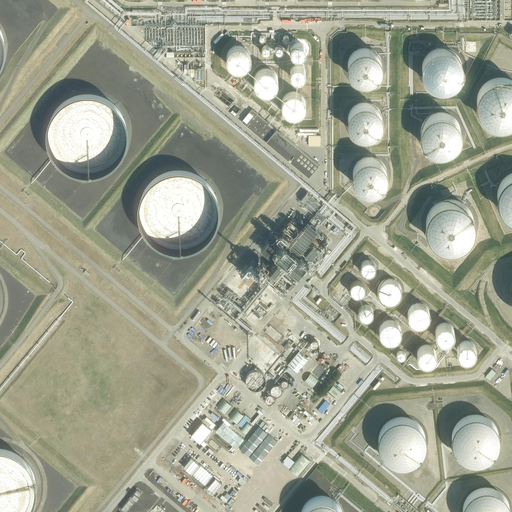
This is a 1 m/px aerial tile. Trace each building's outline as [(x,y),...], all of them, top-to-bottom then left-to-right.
[(0,75),(1,74),(6,67),(9,59),(10,50),(10,41),(7,32),(3,25),(0,21),(0,75)] [(222,33),(214,41),(215,43),(224,34),(222,33)] [(305,48),(305,47),(304,46),(303,44),(302,43),(301,42),(300,41),(299,41),(298,41),(296,41),(295,41),(293,42),(292,43),(291,44),(291,45),(290,47),(290,48),(290,49),(290,51),(291,52),(292,53),(293,54),(294,55),(295,55),(297,56),(299,55),(300,55),(301,54),(302,54),(303,52),(304,51),(305,50),(305,48)] [(250,56),(250,54),(249,51),(248,49),(246,47),(244,46),(242,45),(240,44),(238,44),(235,44),(233,45),(231,46),(229,47),(228,49),(226,52),(226,54),(226,56),(226,59),(226,61),(228,63),(229,64),(231,66),(233,67),(235,68),(237,68),(240,68),(242,67),(244,66),(246,65),(247,63),(249,61),(250,58),(250,56)] [(347,66),(349,72),(352,76),(358,80),(365,81),(370,80),(376,78),(380,73),(382,67),(383,60),(381,55),(378,51),(372,47),(366,45),(359,46),(354,49),(350,53),(347,59),(347,66)] [(424,68),(426,74),(429,78),(435,82),(442,83),(447,82),(453,80),(457,75),(459,69),(460,62),(458,57),(455,53),(449,49),(443,47),(436,48),(431,51),(427,55),(424,61),(424,68)] [(304,71),(304,69),(304,68),(303,66),(302,65),(300,64),(299,63),(297,63),(296,63),(295,64),(293,64),(292,65),(291,66),(290,67),(290,69),(290,70),(290,71),(290,73),(291,74),(292,75),(293,76),(294,77),(295,78),(297,78),(298,78),(300,77),(301,77),(302,76),(303,75),(304,73),(304,72),(304,71)] [(278,79),(278,77),(277,74),(276,72),(274,70),(272,69),(271,68),(269,67),(266,67),(264,67),(261,67),(259,69),(257,70),(255,72),(254,74),(254,76),(253,79),(254,81),(254,83),(256,86),(257,88),(259,89),(261,90),(263,91),(265,91),(268,91),(270,90),(272,89),(274,88),(275,86),(277,84),(277,81),(278,79)] [(494,125),(511,123),(511,76),(499,73),(484,79),(474,96),(478,115),(494,125)] [(305,102),(305,99),(304,97),(303,95),(302,93),(300,92),(298,90),(296,90),(293,89),(291,90),(289,90),(286,91),(284,93),(283,95),(282,97),(281,99),(281,101),(281,103),(281,106),(282,108),(284,110),(285,111),(288,113),(290,113),(292,114),(295,113),(297,113),(299,112),(301,110),(303,109),(304,106),(305,104),(305,102)] [(53,142),(56,151),(60,159),(67,165),(74,170),(82,174),(91,175),(100,174),(109,172),(116,167),(123,161),(128,154),(131,145),(133,137),(132,128),(129,119),(125,111),(119,105),(111,100),(103,97),(94,95),(85,96),(77,98),(69,103),(62,109),(57,116),(54,125),(53,134),(53,142)] [(346,121),(348,126),(351,130),(357,134),(364,136),(369,135),(375,132),(379,128),(381,122),(382,115),(380,109),(377,105),(371,101),(365,100),(358,101),(353,103),(349,108),(346,114),(346,121)] [(319,164),(252,108),(241,121),(270,145),(270,144),(309,176),(319,164)] [(421,134),(423,140),(426,144),(432,148),(439,149),(445,148),(450,146),(454,141),(457,135),(457,128),(455,123),(452,119),(446,115),(440,113),(433,114),(428,117),(424,121),(421,127),(421,134)] [(320,135),(308,135),(308,145),(320,145),(320,135)] [(352,175),(354,181),(357,185),(363,189),(370,191),(375,190),(381,187),(385,182),(387,177),(388,169),(386,164),(383,160),(377,156),(371,154),(364,155),(359,158),(355,163),(352,169),(352,175)] [(511,168),(505,173),(499,179),(495,189),(496,200),(499,208),(506,215),(511,217),(511,168)] [(144,218),(147,226),(151,234),(157,240),(164,245),(173,249),(182,250),(191,249),(199,247),(207,242),(214,236),(219,229),(222,221),(223,212),(223,203),(220,194),(216,187),(209,180),(202,175),(194,172),(185,170),(176,171),(167,174),(160,178),(153,184),(148,191),(145,200),(143,209),(144,218)] [(307,191),(301,199),(304,201),(310,194),(307,191)] [(310,195),(304,203),(312,209),(318,201),(310,195)] [(453,248),(463,245),(469,239),(474,232),(476,224),(475,215),(471,206),(463,199),(456,197),(448,196),(441,197),(433,202),(428,208),(424,218),(424,229),(428,237),(435,243),(443,247),(453,248)] [(380,212),(380,211),(380,210),(379,209),(378,208),(377,207),(376,206),(375,206),(373,206),(372,207),(371,208),(370,209),(369,211),(370,213),(371,215),(372,216),(373,217),(374,217),(376,217),(377,216),(378,216),(379,215),(379,214),(380,213),(380,212)] [(299,231),(291,238),(291,242),(286,246),(287,246),(286,251),(286,252),(287,253),(286,253),(286,259),(285,260),(290,263),(289,264),(291,265),(290,271),(300,276),(307,264),(305,262),(309,262),(310,256),(305,256),(306,257),(304,259),(304,256),(297,252),(302,248),(304,249),(304,245),(315,235),(315,231),(299,231)] [(285,244),(286,244),(285,243),(285,242),(284,241),(283,240),(282,240),(280,240),(278,241),(277,242),(277,243),(277,244),(277,245),(277,246),(278,247),(280,248),(281,248),(283,248),(284,247),(285,246),(285,244)] [(267,265),(267,264),(267,263),(267,262),(266,261),(266,260),(264,259),(263,258),(262,258),(261,258),(259,259),(258,259),(257,260),(256,261),(256,262),(255,263),(255,264),(255,265),(255,266),(256,268),(257,269),(258,270),(259,270),(260,271),(261,271),(262,271),(263,270),(265,270),(265,269),(266,268),(267,267),(267,266),(267,265)] [(377,266),(376,264),(376,262),(375,261),(374,260),(373,259),(372,258),(370,258),(369,258),(367,258),(366,259),(365,259),(364,260),(363,261),(362,263),(362,264),(362,266),(362,267),(362,268),(363,270),(364,271),(365,272),(366,272),(369,273),(370,273),(371,273),(373,272),(374,271),(375,270),(376,269),(376,267),(377,266)] [(247,276),(240,271),(230,283),(237,288),(247,276)] [(405,290),(405,287),(404,285),(403,283),(401,281),(399,279),(396,278),(394,277),(391,277),(389,277),(387,278),(384,279),(382,281),(380,283),(379,285),(378,288),(378,290),(378,293),(379,296),(380,298),(382,300),(384,301),(386,303),(389,303),(392,304),(394,303),(397,302),(399,301),(401,299),(403,297),(404,295),(405,293),(405,290)] [(367,288),(367,287),(367,286),(366,285),(365,283),(365,282),(364,281),(362,280),(361,280),(359,280),(358,280),(357,280),(355,281),(354,282),(353,283),(352,284),(352,286),(351,287),(351,289),(352,290),(352,291),(353,292),(354,293),(356,294),(357,295),(358,295),(360,295),(361,295),(363,294),(364,293),(365,292),(366,291),(367,289),(367,288)] [(425,312),(425,310),(424,308),(424,306),(422,305),(421,304),(419,303),(417,302),(416,302),(414,302),(411,302),(410,303),(408,305),(407,306),(406,308),(405,310),(405,312),(405,314),(405,316),(406,317),(408,319),(409,320),(411,321),(413,322),(415,322),(417,322),(419,321),(421,320),(422,319),(423,318),(424,316),(425,314),(425,312)] [(375,312),(375,311),(375,309),(374,308),(373,307),(372,306),(370,305),(369,304),(368,304),(366,304),(365,305),(363,305),(362,306),(361,308),(360,309),(360,310),(359,312),(360,313),(360,315),(360,316),(361,317),(362,318),(364,319),(365,320),(367,320),(368,320),(370,320),(371,319),(373,318),(374,317),(375,316),(375,314),(375,312)] [(399,329),(398,327),(398,325),(397,324),(396,322),(394,321),(393,320),(390,319),(389,319),(387,319),(385,320),(383,320),(381,322),(380,323),(379,325),(378,327),(378,329),(378,331),(379,333),(380,335),(381,336),(382,337),(384,338),(386,339),(388,339),(390,339),(392,339),(393,338),(395,337),(396,335),(398,333),(398,331),(399,329)] [(457,333),(457,331),(456,329),(455,327),(454,326),(453,324),(451,323),(449,323),(447,322),(445,322),(444,323),(442,324),(440,325),(438,327),(437,328),(437,330),(436,332),(437,335),(437,336),(438,338),(439,340),(441,341),(443,342),(444,343),(446,343),(449,343),(451,342),(452,341),(454,340),(455,339),(456,337),(457,335),(457,333)] [(322,344),(322,343),(321,342),(320,341),(319,340),(318,340),(316,340),(315,341),(314,342),(314,343),(313,344),(314,346),(314,347),(315,348),(317,348),(319,348),(320,348),(320,347),(321,347),(321,346),(322,344)] [(478,352),(478,350),(477,348),(476,347),(475,345),(474,344),(472,343),(471,343),(469,343),(467,343),(466,343),(464,344),(462,345),(461,347),(460,348),(460,350),(459,351),(459,353),(460,355),(460,357),(462,358),(463,359),(464,360),(466,361),(468,361),(470,361),(471,361),(473,360),(475,359),(476,357),(477,356),(478,354),(478,352)] [(439,357),(439,355),(438,353),(437,351),(436,350),(435,349),(434,348),(432,348),(430,347),(428,347),(426,348),(425,349),(423,350),(422,351),(421,352),(420,355),(420,357),(420,358),(421,360),(421,362),(423,363),(424,365),(426,365),(427,366),(429,366),(431,366),(433,366),(434,365),(436,364),(437,362),(438,361),(439,359),(439,357)] [(405,353),(405,351),(404,350),(403,348),(401,348),(400,348),(399,348),(398,349),(396,351),(396,352),(396,353),(396,354),(397,356),(399,357),(400,357),(401,357),(402,357),(404,356),(405,354),(405,353)] [(297,372),(308,359),(299,351),(290,362),(289,363),(288,364),(297,372)] [(325,371),(318,365),(312,372),(320,378),(325,371)] [(490,379),(496,372),(492,368),(486,376),(490,379)] [(247,387),(263,388),(264,370),(248,369),(247,387)] [(319,380),(311,373),(304,382),(311,388),(319,380)] [(292,381),(292,380),(292,379),(291,377),(290,376),(289,376),(288,376),(286,376),(284,377),(283,378),(283,380),(283,382),(284,383),(285,384),(287,385),(289,385),(290,384),(292,382),(292,381)] [(289,399),(297,405),(310,388),(302,382),(289,399)] [(283,390),(283,388),(282,387),(281,386),(279,385),(277,385),(276,386),(275,388),(274,389),(275,391),(275,392),(276,393),(277,394),(278,394),(279,394),(280,394),(281,393),(282,393),(283,391),(283,390)] [(336,398),(341,391),(333,385),(328,392),(336,398)] [(276,399),(275,397),(275,395),(273,395),(272,394),(270,394),(268,395),(267,397),(267,398),(267,400),(268,402),(269,403),(270,403),(271,403),(273,403),(274,402),(275,401),(276,400),(276,399)] [(323,411),(329,404),(324,400),(326,398),(323,395),(319,400),(320,401),(316,405),(323,411)] [(232,405),(224,399),(217,407),(226,414),(232,405)] [(288,416),(295,407),(288,400),(280,409),(288,416)] [(245,415),(236,409),(230,417),(238,424),(245,415)] [(475,462),(484,459),(491,454),(496,447),(498,438),(497,429),(492,421),(485,414),(478,411),(470,410),(463,412),(455,416),(449,422),(446,433),(446,443),(450,451),(457,458),(465,462),(475,462)] [(402,465),(412,462),(419,457),(423,449),(425,441),(424,432),(420,423),(412,417),(405,414),(398,413),(390,415),(383,419),(377,425),(373,435),(374,446),(377,454),(384,461),(393,464),(402,465)] [(207,417),(203,421),(212,429),(216,424),(207,417)] [(202,422),(191,435),(200,443),(211,429),(202,422)] [(252,426),(246,422),(239,430),(245,435),(252,426)] [(258,426),(240,449),(249,456),(267,433),(258,426)] [(268,434),(256,449),(265,456),(277,441),(268,434)] [(0,511),(27,511),(32,505),(36,496),(36,485),(34,475),(30,466),(23,458),(15,452),(5,449),(0,448),(0,511)] [(298,476),(311,461),(301,453),(295,461),(287,456),(282,462),(289,468),(298,476)] [(191,457),(183,466),(205,485),(213,476),(191,457)] [(215,478),(207,487),(214,493),(222,483),(215,478)] [(510,511),(509,504),(505,495),(497,489),(490,486),(483,485),(475,487),(468,491),(462,497),(458,507),(458,511),(510,511)] [(128,511),(127,511),(143,490),(138,486),(120,509),(122,511),(121,511),(128,511)] [(221,503),(225,499),(217,493),(214,497),(221,503)] [(325,496),(322,495),(319,496),(316,496),(313,497),(310,499),(308,500),(306,502),(304,505),(303,507),(302,510),(301,511),(342,511),(342,510),(341,507),(339,505),(337,502),(335,500),(333,499),(330,497),(328,496),(325,496)]
